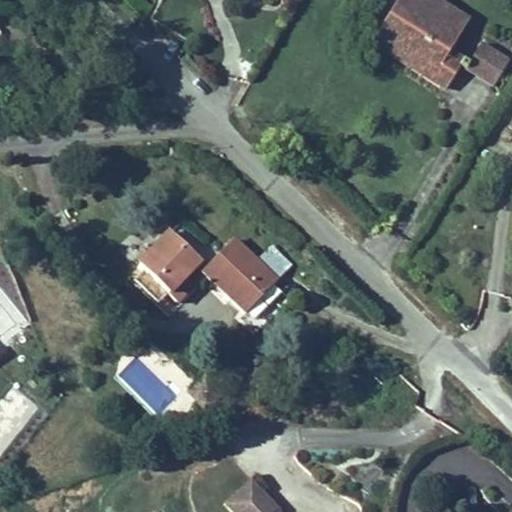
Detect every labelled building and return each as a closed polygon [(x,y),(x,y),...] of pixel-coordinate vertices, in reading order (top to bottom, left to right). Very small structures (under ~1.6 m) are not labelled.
[(271,27),(276,13),(254,0),(219,0),(219,1),(271,27)] [(254,0),(276,13),(281,0),(254,0)] [(481,34),(424,0),(412,0),(382,54),(457,100),(477,70),(465,60),(481,34)] [(170,4),(151,35),(193,57),(209,25),(170,4)] [(457,100),(382,54),(373,69),(449,113),(457,100)] [(478,80),(492,88),(506,64),(492,56),(478,80)] [(511,68),(506,64),(492,88),(509,97),(511,93),(511,68)] [(222,256),(203,236),(156,281),(164,289),(187,312),(196,321),(220,294),(263,336),(297,303),(250,260),(233,273),(221,262),(222,256)] [(173,325),(187,312),(164,289),(150,303),(173,325)] [(264,489),(253,478),(226,502),(234,511),(242,511),(240,509),(264,489)] [(280,511),(281,510),(264,489),(240,509),(242,511),(280,511)]
